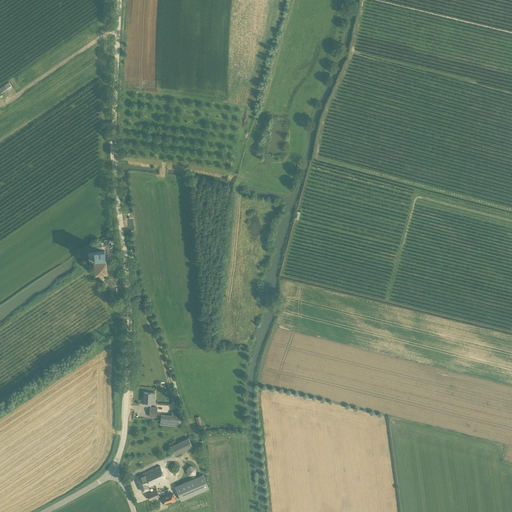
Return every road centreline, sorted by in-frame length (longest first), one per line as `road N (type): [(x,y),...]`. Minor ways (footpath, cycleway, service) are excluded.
road 1 (tertiary): [(110,471),(122,441),(129,322),(114,158),(118,0)]
road 2 (track): [(241,176),(114,158)]
